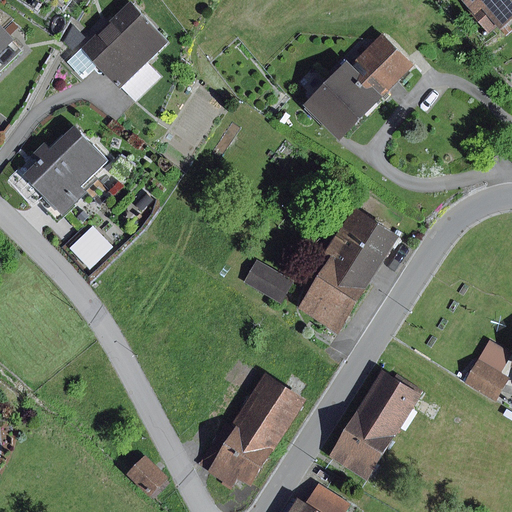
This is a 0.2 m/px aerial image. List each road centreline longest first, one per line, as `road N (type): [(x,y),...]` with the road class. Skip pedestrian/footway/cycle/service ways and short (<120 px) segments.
road 1 (residential): [(511,196),(479,205),(445,230),(266,511)]
road 2 (residential): [(205,511),(120,352),(77,290),(0,212)]
